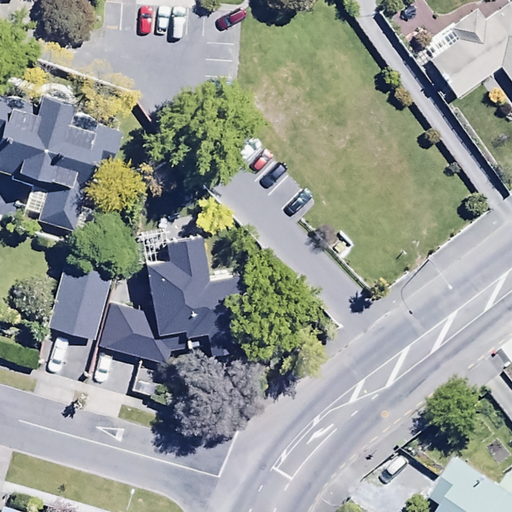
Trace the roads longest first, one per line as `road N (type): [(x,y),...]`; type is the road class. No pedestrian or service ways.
road 1 (secondary): [(511,282),(321,427),(261,502)]
road 2 (residential): [(261,502),(0,423)]
